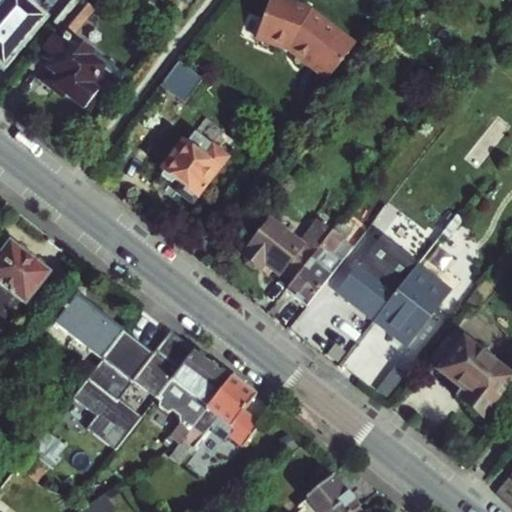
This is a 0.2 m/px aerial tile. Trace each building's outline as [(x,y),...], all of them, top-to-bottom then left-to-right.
[(21,36),(34,21),(21,10),(25,7),(16,0),(3,0),(0,4),(0,60),(9,50),(14,50),(21,41),(21,36)] [(68,1),(48,26),(53,31),(35,54),(47,64),(44,68),(47,71),(43,76),(53,85),(52,90),(58,95),(63,93),(81,108),(85,104),(88,104),(91,101),(91,96),(93,94),(101,101),(121,77),(91,52),(89,54),(70,37),(91,12),(76,0),(73,0),(71,3),(68,1)] [(314,13),(269,0),(266,0),(254,42),(282,49),(286,44),(292,50),(291,53),(306,65),(308,62),(330,79),(355,47),(314,13)] [(28,3),(25,7),(21,10),(34,21),(40,14),(28,3)] [(219,60),(198,43),(189,54),(210,70),(219,60)] [(178,61),(160,84),(185,104),(204,81),(178,61)] [(179,148),(175,145),(157,169),(160,171),(157,175),(173,187),(176,184),(184,190),(180,195),(188,202),(223,159),(191,134),(182,145),(179,148)] [(176,184),(173,187),(172,189),(180,195),(184,190),(176,184)] [(463,219),(456,213),(442,232),(448,237),(463,219)] [(318,219),(298,243),(313,255),(332,230),(318,219)] [(313,255),(298,243),(271,222),(242,256),(245,259),(244,265),(250,271),(257,269),(264,275),(269,270),(277,277),(283,270),(294,279),(313,255)] [(313,255),(294,279),(285,289),(306,306),(318,291),(341,260),(353,246),(332,230),(313,255)] [(13,245),(11,249),(8,247),(0,258),(0,316),(4,320),(8,313),(14,318),(46,276),(43,274),(46,271),(33,260),(30,263),(23,258),(26,255),(13,245)] [(341,260),(318,291),(331,301),(339,292),(373,320),(397,290),(360,260),(352,270),(341,260)] [(397,290),(373,320),(404,345),(449,290),(417,264),(397,290)] [(55,321),(103,354),(125,326),(77,294),(55,321)] [(475,350),(452,332),(428,361),(461,389),(455,396),(481,416),(511,379),(492,364),(493,359),(482,350),(475,350)] [(183,438),(230,377),(193,348),(156,399),(159,401),(158,407),(164,412),(171,410),(178,415),(178,423),(174,428),(175,435),(180,440),(182,439),(183,438)] [(80,398),(102,413),(91,430),(122,451),(151,407),(98,371),(80,398)] [(244,412),(255,397),(238,384),(230,377),(183,438),(182,439),(183,439),(190,445),(192,446),(210,423),(215,416),(231,428),(244,412)] [(259,425),(244,412),(231,428),(226,434),(242,447),(259,425)] [(215,416),(210,423),(226,434),(231,428),(215,416)] [(26,476),(37,484),(66,446),(45,430),(16,467),(26,476)] [(175,462),(190,445),(183,439),(168,457),(175,462)] [(16,467),(1,487),(11,495),(26,476),(16,467)] [(307,496),(312,501),(320,511),(354,511),(361,507),(333,474),(307,496)] [(3,511),(10,503),(0,494),(0,511),(3,511)] [(77,511),(116,511),(104,494),(77,511)] [(320,511),(312,501),(299,511),(320,511)]
